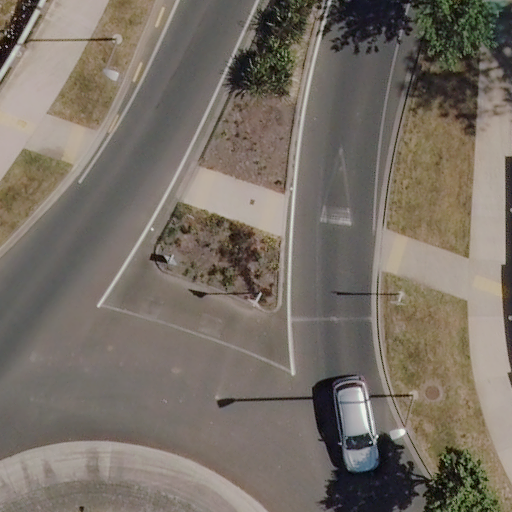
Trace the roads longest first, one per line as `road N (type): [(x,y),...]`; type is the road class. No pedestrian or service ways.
road 1 (secondary): [(363,0),(333,160),(333,318),(318,482)]
road 2 (secondary): [(0,355),(133,164),(214,0)]
road 3 (secondary): [(0,394),(55,380),(153,385),(243,421),(318,482)]
